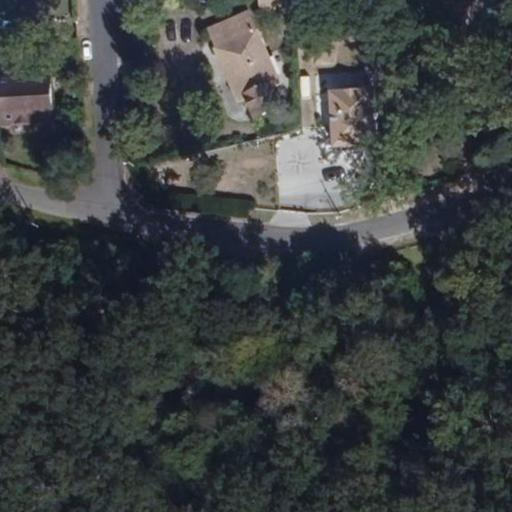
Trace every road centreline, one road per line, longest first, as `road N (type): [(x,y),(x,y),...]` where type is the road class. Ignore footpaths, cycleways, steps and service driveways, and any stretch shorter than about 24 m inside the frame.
road 1 (residential): [(112,213),(257,218),(511,169)]
road 2 (track): [(0,281),(94,267),(257,218)]
road 3 (residential): [(98,0),(112,213)]
